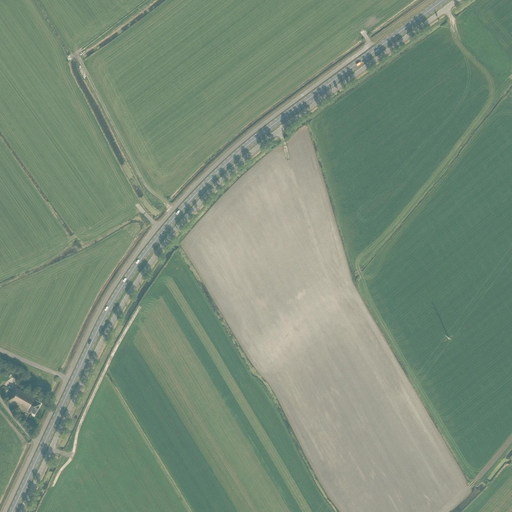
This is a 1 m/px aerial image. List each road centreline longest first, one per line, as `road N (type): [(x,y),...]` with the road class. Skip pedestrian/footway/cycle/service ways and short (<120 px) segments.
road 1 (unclassified): [(21,511),(123,301),(183,220),(255,149),(457,0)]
road 2 (primary): [(11,511),(109,306),(169,223),(252,140),(443,0)]
road 3 (unclassified): [(4,511),(101,306),(148,237),(242,140),(372,43)]
